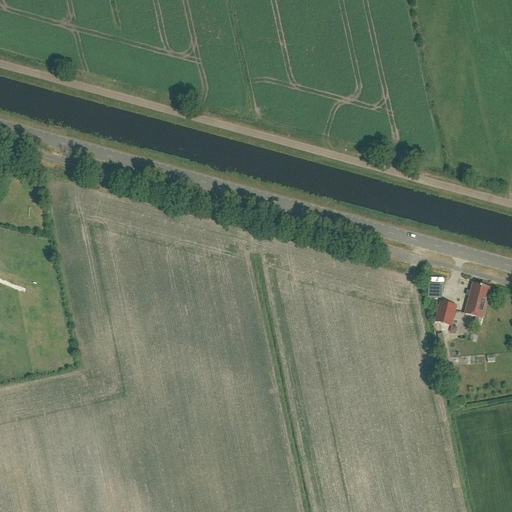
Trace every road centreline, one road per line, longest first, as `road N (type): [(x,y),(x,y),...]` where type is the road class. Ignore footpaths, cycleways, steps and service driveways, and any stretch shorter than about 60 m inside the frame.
road 1 (unclassified): [(511,203),(0,63)]
road 2 (tertiary): [(511,265),(0,125)]
